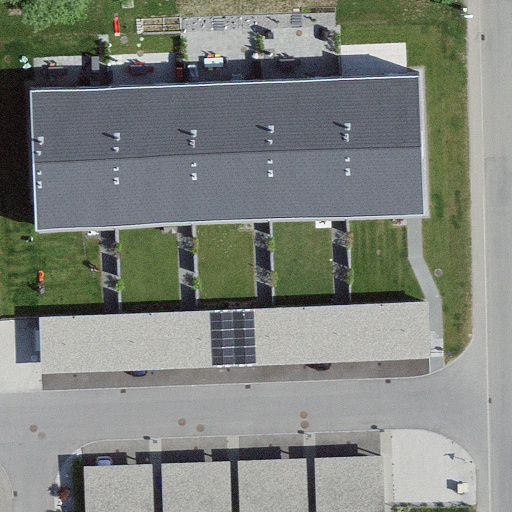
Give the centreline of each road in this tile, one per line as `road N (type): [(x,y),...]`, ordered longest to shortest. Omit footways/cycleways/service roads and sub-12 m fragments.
road 1 (residential): [(511,399),(32,420)]
road 2 (residential): [(503,0),(511,371)]
